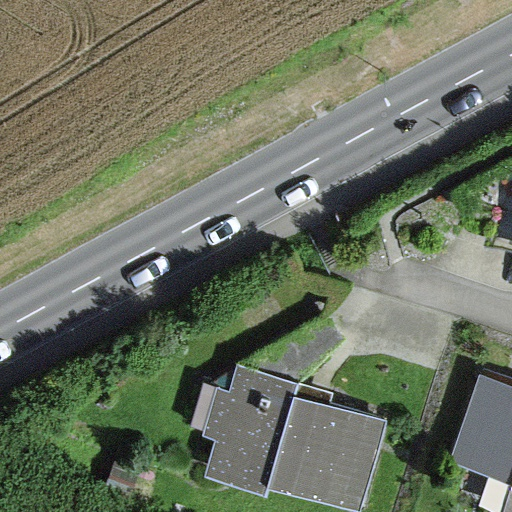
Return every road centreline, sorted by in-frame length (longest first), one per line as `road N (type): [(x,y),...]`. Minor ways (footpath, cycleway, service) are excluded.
road 1 (secondary): [(0,330),(511,57)]
road 2 (residential): [(511,315),(395,278)]
